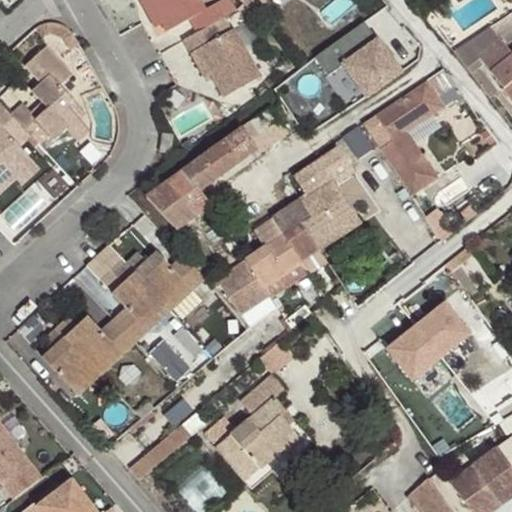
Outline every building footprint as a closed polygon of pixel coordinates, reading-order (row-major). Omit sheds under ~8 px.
[(138,0),(147,15),(154,11),(148,0),(138,0)] [(198,0),(148,0),(154,11),(168,34),(190,23),(197,35),(213,26),(224,20),(216,6),(205,12),(198,0)] [(227,0),(216,6),(224,20),(246,8),(238,0),(227,0)] [(238,0),(246,8),(254,16),(270,0),(238,0)] [(197,35),(183,42),(192,57),(199,54),(224,99),(261,80),(234,32),(222,40),(213,26),(197,35)] [(403,81),(367,28),(315,63),(328,82),(346,70),(369,104),(403,81)] [(453,53),(459,60),(481,89),(489,82),(480,69),(484,66),(480,59),(502,43),(490,29),(453,53)] [(511,55),(502,43),(480,59),(484,66),(511,101),(511,55)] [(30,138),(39,147),(52,135),(57,141),(67,132),(71,135),(83,126),(79,122),(66,109),(72,102),(60,88),(70,77),(46,50),(27,67),(45,85),(33,96),(41,105),(30,115),(22,107),(11,118),(30,138)] [(481,89),(489,100),(498,93),(489,82),(481,89)] [(162,102),(179,137),(216,119),(198,84),(162,102)] [(424,84),(374,119),(391,144),(378,153),(409,199),(434,181),(404,136),(441,111),(424,84)] [(85,117),(72,102),(66,109),(79,122),(85,117)] [(11,118),(0,105),(0,195),(16,182),(34,163),(19,148),(30,138),(11,118)] [(288,129),(273,109),(147,198),(176,232),(212,207),(200,192),(288,129)] [(83,126),(71,135),(79,143),(89,134),(83,126)] [(360,156),(375,146),(362,126),(347,136),(360,156)] [(169,155),(172,137),(162,136),(159,153),(169,155)] [(303,226),(320,252),(360,226),(350,210),(336,189),(347,182),(353,176),(337,150),(293,179),(306,199),(298,203),(291,209),(303,226)] [(34,163),(16,182),(21,187),(40,170),(34,163)] [(360,203),(347,182),(336,189),(350,210),(360,203)] [(0,221),(9,233),(49,203),(36,186),(0,213),(0,221)] [(255,233),(265,250),(284,238),(303,226),(291,209),(255,233)] [(329,266),(320,252),(303,226),(284,238),(301,265),(309,278),(329,266)] [(241,266),(260,292),(301,265),(284,238),(265,250),(241,266)] [(109,243),(88,266),(106,283),(128,260),(109,243)] [(476,256),(470,246),(445,266),(452,274),(476,256)] [(138,256),(127,266),(169,312),(192,291),(171,268),(159,255),(147,266),(138,256)] [(171,268),(192,291),(204,280),(183,257),(171,268)] [(373,276),(363,262),(348,274),(357,288),(373,276)] [(125,310),(146,333),(169,312),(127,266),(115,277),(124,286),(113,297),(125,310)] [(260,292),(241,266),(210,286),(231,312),(260,292)] [(446,305),(417,328),(442,359),(471,335),(446,305)] [(125,310),(113,321),(135,344),(146,333),(125,310)] [(69,320),(57,330),(100,377),(124,356),(102,332),(89,318),(77,329),(69,320)] [(135,344),(113,321),(102,332),(124,356),(135,344)] [(170,336),(189,362),(203,351),(185,326),(170,336)] [(100,377),(57,330),(44,341),(53,351),(43,360),(77,398),(100,377)] [(168,338),(150,352),(176,383),(193,368),(168,338)] [(290,356),(280,344),(260,361),(270,372),(290,356)] [(281,417),(286,412),(276,398),(284,391),(273,378),(240,405),(252,418),(236,431),(217,449),(215,449),(215,450),(243,484),(283,452),(286,455),(302,442),(290,427),(281,417)] [(294,422),(286,412),(281,417),(290,427),(294,422)] [(217,449),(236,431),(225,418),(204,435),(217,449)] [(0,485),(12,502),(42,479),(0,425),(0,485)] [(511,447),(507,441),(449,486),(468,511),(495,511),(511,499),(511,447)] [(192,506),(221,488),(211,473),(183,491),(192,506)] [(450,511),(426,481),(406,497),(417,511),(450,511)] [(37,503),(43,511),(95,511),(73,482),(48,501),(44,498),(37,503)]
